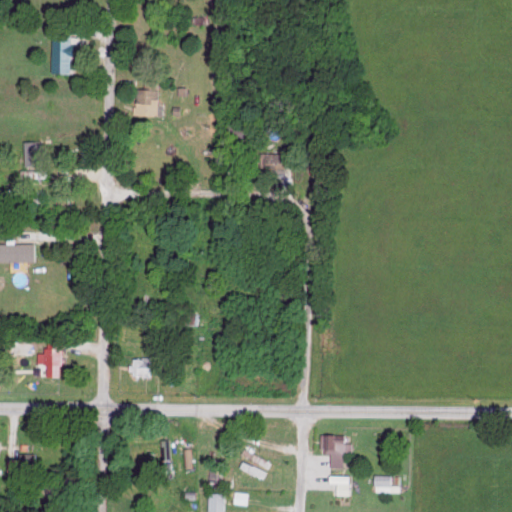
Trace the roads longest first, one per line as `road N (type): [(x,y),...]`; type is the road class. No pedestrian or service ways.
road 1 (residential): [(99,511),(111,0)]
road 2 (residential): [(300,511),(308,235),(302,207),(284,192)]
road 3 (residential): [(302,411),(0,407)]
road 4 (residential): [(284,192),(106,189)]
road 5 (residential): [(458,412),(302,411)]
